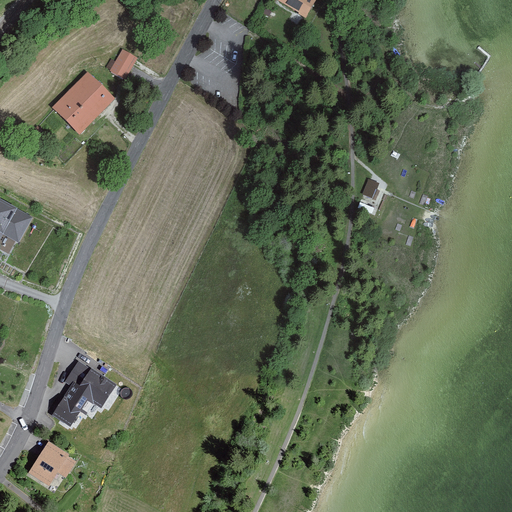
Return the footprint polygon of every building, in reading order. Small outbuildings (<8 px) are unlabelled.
[(305,0),(278,0),(276,4),(299,17),(309,2),(305,0)] [(108,72),(123,82),(136,60),(120,51),(108,72)] [(77,136),(112,100),(85,73),(49,110),(77,136)] [(377,183),(369,180),(363,194),(372,198),(377,183)] [(31,220),(0,203),(0,236),(18,246),(31,220)] [(64,384),(69,388),(52,413),(71,426),(88,401),(98,408),(113,388),(78,364),(64,384)] [(46,443),(24,477),(45,491),(68,458),(46,443)]
